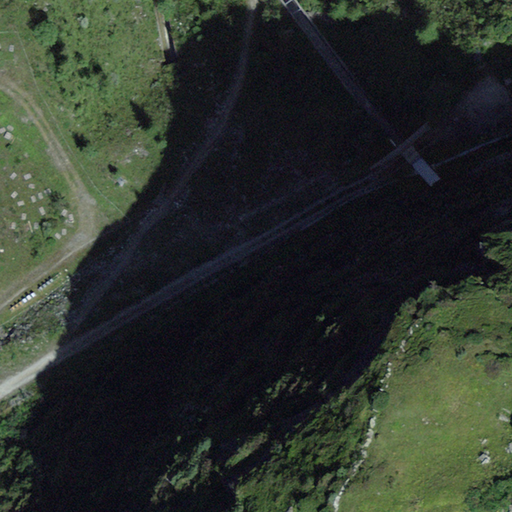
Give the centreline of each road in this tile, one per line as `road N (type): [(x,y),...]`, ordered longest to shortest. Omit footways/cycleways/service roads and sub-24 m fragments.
road 1 (track): [(0,390),(486,108)]
road 2 (track): [(0,312),(186,182)]
road 3 (track): [(0,84),(41,119),(103,240)]
